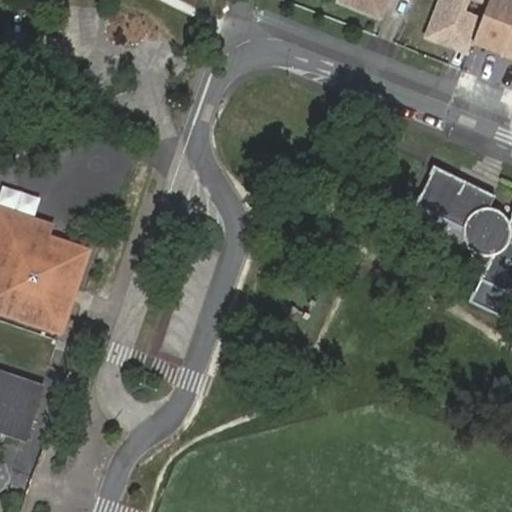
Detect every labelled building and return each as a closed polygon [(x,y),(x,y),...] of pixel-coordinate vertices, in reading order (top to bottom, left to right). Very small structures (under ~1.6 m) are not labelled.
[(342,0),(341,2),(379,19),(387,0),(342,0)] [(490,0),(440,0),(426,37),(470,53),(473,46),(490,0)] [(511,0),(490,0),(473,46),(501,57),(511,27),(511,0)] [(511,27),(501,57),(511,61),(511,27)] [(468,57),(470,53),(426,37),(425,40),(468,57)] [(511,216),(511,219),(488,209),(493,197),(430,169),(416,202),(467,225),(466,228),(467,233),(468,236),(470,240),(475,245),(478,253),(484,260),(492,264),(486,278),(511,288),(511,216)] [(6,188),(0,206),(38,219),(44,200),(6,188)] [(13,219),(0,226),(0,315),(60,336),(87,257),(48,244),(52,231),(13,219)] [(0,434),(23,442),(39,393),(0,379),(0,434)]
